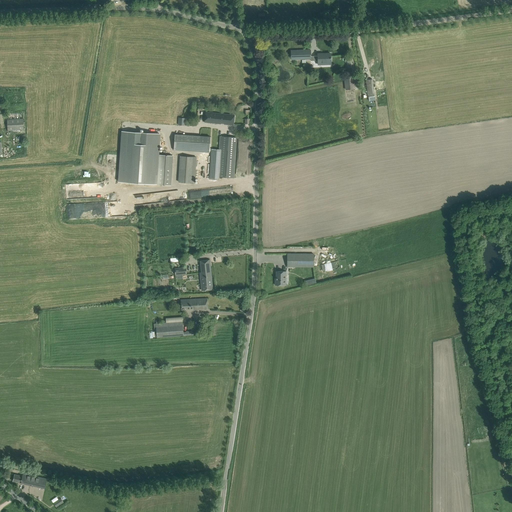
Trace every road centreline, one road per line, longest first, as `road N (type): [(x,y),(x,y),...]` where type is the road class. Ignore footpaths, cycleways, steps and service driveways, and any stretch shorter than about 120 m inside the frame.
road 1 (unclassified): [(215,511),(249,294),(259,80),(245,33)]
road 2 (unclassified): [(511,9),(245,33)]
road 3 (unclassified): [(237,29),(160,8),(0,10)]
road 4 (track): [(221,475),(118,487),(0,464)]
